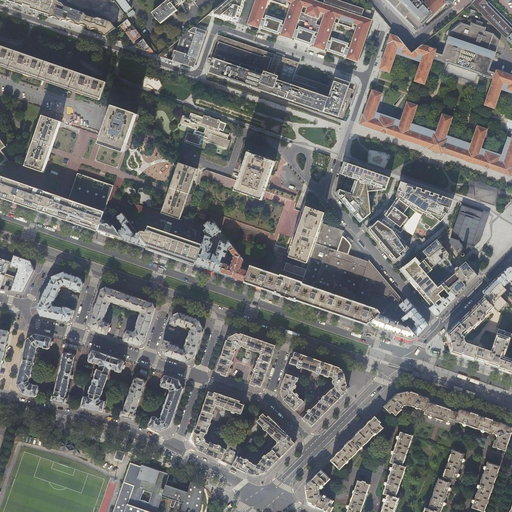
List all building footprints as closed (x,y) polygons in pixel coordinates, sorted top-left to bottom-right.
[(11,0),(27,5),(28,4),(34,5),(33,8),(32,9),(49,15),(54,0),(11,0)] [(57,0),(54,0),(49,15),(67,21),(67,19),(103,32),(105,37),(115,29),(115,28),(110,22),(98,18),(95,18),(86,15),(84,13),(71,8),(64,6),(62,3),(59,2),(57,0)] [(128,17),(134,12),(125,0),(113,0),(122,12),(124,11),(128,17)] [(174,7),(168,0),(158,9),(152,13),(155,16),(154,17),(155,19),(156,18),(161,23),(174,12),(177,10),(174,7)] [(312,44),(314,45),(314,47),(325,50),(325,48),(328,49),(327,51),(344,57),(345,55),(347,56),(346,58),(357,61),(371,20),(361,16),(364,8),(339,0),(323,0),(322,3),(321,3),(321,0),(255,0),(248,24),(259,28),(259,26),(262,27),(261,28),(278,34),(279,32),(281,33),(281,35),(292,39),(292,37),(295,38),(294,40),(311,46),(312,44)] [(387,0),(418,30),(435,14),(447,3),(444,0),(387,0)] [(474,1),(472,3),(511,43),(511,24),(490,2),(489,1),(487,3),(483,0),(475,0),(474,1)] [(448,41),(447,42),(446,42),(442,54),(435,52),(433,59),(450,64),(447,73),(475,82),(478,73),(493,78),(495,72),(489,70),(493,58),(492,58),(492,57),(493,57),(496,50),(497,46),(499,41),(499,40),(500,40),(493,33),(485,30),(485,29),(484,29),(485,27),(471,22),(470,25),(461,22),(450,31),(446,41),(448,41)] [(130,39),(133,42),(141,36),(133,26),(125,32),(128,35),(130,39)] [(173,61),(194,68),(207,31),(194,27),(188,32),(195,34),(188,55),(174,50),(173,54),(172,57),(174,57),(173,61)] [(117,32),(115,29),(105,37),(111,39),(117,32)] [(433,59),(435,52),(436,49),(426,46),(421,44),(411,53),(409,50),(392,29),(387,43),(388,44),(379,69),(389,72),(397,51),(402,53),(402,54),(416,58),(422,60),(415,81),(425,84),(433,59)] [(339,117),(343,118),(353,89),(349,88),(350,83),(335,77),(332,87),(295,75),(299,63),(218,35),(213,49),(210,57),(213,58),(208,73),(339,117)] [(135,47),(154,54),(143,39),(135,46),(135,47)] [(146,42),(154,52),(156,50),(149,40),(146,42)] [(0,64),(101,99),(103,90),(106,82),(0,45),(0,64)] [(511,76),(496,71),(493,79),(484,105),(494,108),(501,87),(507,89),(507,90),(511,91),(511,76)] [(429,148),(433,135),(430,134),(431,133),(414,127),(413,127),(410,126),(417,105),(407,102),(400,123),(381,116),(380,117),(375,115),(382,94),(372,90),(364,115),(363,115),(361,123),(362,125),(395,137),(405,140),(429,148)] [(100,134),(125,142),(138,104),(113,95),(110,105),(102,129),(100,134)] [(218,128),(220,123),(220,122),(220,121),(220,120),(219,120),(218,120),(217,120),(204,116),(204,118),(191,113),(189,118),(183,116),(181,123),(197,129),(199,125),(206,127),(204,133),(195,130),(193,135),(188,133),(185,141),(201,147),(204,139),(207,140),(206,142),(227,149),(229,141),(227,140),(229,135),(217,131),(215,131),(216,129),(217,129),(218,129),(218,128)] [(434,135),(433,135),(429,148),(428,150),(442,154),(443,153),(466,161),(475,164),(509,175),(511,175),(511,171),(511,138),(504,163),(499,161),(500,157),(480,150),(487,129),(477,126),(471,146),(451,139),(450,141),(445,139),(453,118),(443,114),(435,135),(434,135)] [(26,166),(44,172),(50,153),(52,147),(61,122),(43,116),(26,166)] [(249,195),(263,200),(265,195),(277,161),(248,151),(242,167),(243,167),(237,185),(235,190),(249,195)] [(313,165),(325,169),(330,157),(317,153),(313,165)] [(162,213),(180,219),(188,196),(198,169),(179,163),(171,188),(170,190),(169,194),(162,213)] [(353,180),(355,179),(359,180),(354,194),(341,190),(339,194),(349,206),(348,207),(350,208),(352,211),(356,215),(361,221),(371,213),(364,192),(376,188),(386,190),(390,178),(347,163),(342,174),(346,177),(348,176),(350,179),(351,177),(352,178),(353,180)] [(92,229),(98,231),(104,213),(104,212),(113,186),(77,173),(68,199),(67,199),(57,196),(0,175),(0,197),(10,201),(27,207),(43,212),(51,215),(59,218),(61,218),(75,223),(92,229)] [(401,182),(397,194),(400,196),(399,198),(398,198),(397,200),(397,199),(380,222),(378,221),(368,230),(395,262),(402,256),(400,254),(401,252),(405,252),(410,246),(403,243),(401,243),(401,237),(403,236),(401,231),(404,229),(404,228),(404,227),(408,228),(410,222),(409,221),(421,211),(425,211),(424,213),(420,218),(422,220),(420,222),(425,226),(424,227),(427,231),(429,229),(431,230),(440,221),(443,218),(444,219),(447,214),(445,212),(446,212),(448,207),(449,208),(452,199),(401,182)] [(480,240),(489,212),(463,203),(450,242),(459,254),(463,250),(466,254),(480,240)] [(298,231),(289,257),(305,262),(307,263),(324,213),(306,206),(298,231)] [(123,228),(118,231),(124,240),(132,243),(133,243),(147,248),(148,248),(148,247),(128,221),(121,212),(119,213),(121,215),(117,218),(123,225),(123,228)] [(104,213),(98,231),(105,233),(122,239),(124,240),(118,231),(113,225),(112,227),(110,226),(109,224),(107,224),(106,224),(104,223),(105,220),(108,218),(104,213)] [(130,219),(128,221),(148,247),(148,248),(152,250),(169,256),(189,262),(195,265),(202,246),(187,240),(148,227),(149,226),(130,219)] [(226,255),(228,249),(231,243),(228,240),(227,241),(223,240),(223,241),(220,241),(216,254),(214,253),(213,256),(211,256),(212,253),(210,252),(213,243),(212,241),(211,241),(210,240),(211,237),(212,238),(221,231),(214,222),(213,223),(211,220),(205,225),(207,227),(204,230),(206,233),(205,235),(202,246),(195,265),(203,267),(205,268),(214,271),(215,271),(220,273),(223,263),(221,262),(223,256),(226,257),(226,255)] [(335,228),(323,223),(309,263),(306,270),(304,277),(302,282),(302,283),(315,288),(326,292),(328,285),(330,285),(328,292),(383,311),(386,309),(391,305),(394,309),(397,307),(399,305),(404,301),(403,301),(369,260),(368,261),(348,254),(337,251),(343,235),(344,231),(335,228)] [(323,223),(321,223),(307,263),(309,263),(323,223)] [(346,238),(343,235),(337,251),(348,254),(351,246),(349,241),(346,238)] [(424,260),(425,260),(432,268),(449,254),(437,239),(423,252),(427,257),(424,260)] [(231,243),(228,249),(234,256),(231,266),(229,266),(230,265),(224,263),(223,263),(220,273),(227,275),(232,277),(240,254),(231,243)] [(244,259),(240,254),(232,277),(239,280),(245,281),(250,267),(247,264),(246,270),(242,269),(241,270),(240,270),(244,259)] [(0,288),(10,290),(11,291),(23,293),(35,270),(31,261),(14,255),(13,260),(4,257),(0,255),(0,288)] [(433,269),(432,268),(425,260),(419,265),(415,260),(404,270),(407,273),(405,274),(432,306),(451,291),(442,281),(436,285),(427,274),(433,269)] [(304,277),(306,270),(286,262),(284,270),(304,277)] [(453,272),(442,281),(451,291),(456,297),(478,276),(466,262),(457,269),(456,267),(452,270),(453,272)] [(511,265),(509,266),(503,272),(496,279),(497,280),(508,290),(511,294),(511,287),(507,284),(511,280),(511,265)] [(250,267),(245,281),(259,286),(262,288),(266,289),(295,299),(309,304),(311,304),(327,310),(344,316),(360,321),(368,324),(369,322),(380,313),(383,311),(328,292),(330,285),(328,285),(326,292),(315,288),(302,283),(302,282),(281,275),(280,276),(267,272),(250,266),(250,267)] [(60,320),(66,321),(72,318),(75,310),(63,306),(63,307),(60,307),(57,306),(56,306),(54,306),(53,304),(53,302),(54,301),(59,292),(61,289),(60,289),(62,286),(64,285),(65,286),(67,286),(67,287),(73,290),(73,291),(76,292),(77,292),(77,291),(81,292),(84,284),(81,278),(74,275),(69,273),(64,272),(52,277),(37,306),(41,316),(48,317),(60,320)] [(486,295),(484,297),(494,307),(499,312),(508,303),(501,297),(508,290),(497,280),(491,286),(484,293),(486,295)] [(123,340),(138,345),(144,343),(155,308),(153,303),(138,298),(119,291),(107,287),(101,290),(90,324),(92,330),(107,335),(108,331),(109,331),(110,331),(111,328),(110,327),(111,324),(106,322),(106,321),(104,321),(103,319),(104,318),(104,316),(105,316),(109,305),(110,303),(112,302),(114,302),(114,303),(137,311),(138,311),(140,311),(141,313),(140,315),(136,327),(136,328),(136,329),(135,330),(134,331),(127,329),(126,333),(125,333),(124,333),(123,335),(124,336),(123,340)] [(435,315),(438,315),(440,314),(446,308),(448,306),(456,297),(451,291),(432,306),(429,308),(435,315)] [(511,373),(511,358),(504,356),(511,333),(506,331),(509,322),(502,315),(497,328),(499,329),(491,351),(466,342),(464,338),(466,335),(473,328),(474,329),(490,313),(489,312),(494,307),(484,297),(483,297),(476,304),(462,319),(448,332),(446,334),(451,353),(453,353),(470,359),(474,361),(474,359),(486,363),(500,368),(499,369),(502,370),(511,373)] [(404,301),(399,305),(406,313),(407,314),(415,307),(407,298),(404,301)] [(391,305),(386,309),(393,318),(392,319),(386,317),(386,316),(381,314),(380,313),(369,322),(372,326),(379,328),(387,331),(390,332),(396,334),(401,336),(410,339),(413,338),(416,337),(417,337),(411,329),(410,328),(408,326),(406,328),(406,327),(403,326),(404,325),(399,323),(400,322),(399,321),(397,320),(401,317),(397,312),(394,309),(391,305)] [(415,307),(407,314),(402,318),(405,322),(409,318),(411,318),(414,321),(412,322),(413,323),(415,324),(415,323),(415,325),(411,329),(417,337),(423,330),(428,326),(428,322),(415,307)] [(182,361),(185,362),(194,357),(197,350),(201,337),(204,330),(198,319),(188,315),(179,312),(173,314),(170,323),(172,324),(171,325),(172,326),(174,326),(175,326),(175,325),(177,326),(177,325),(183,326),(186,327),(188,327),(191,328),(191,329),(191,330),(184,347),(185,348),(185,349),(183,349),(180,348),(179,347),(177,346),(171,344),(171,342),(164,340),(161,349),(164,354),(182,361)] [(0,374),(10,330),(0,328),(0,374)] [(256,385),(262,387),(276,345),(271,344),(258,339),(242,334),(239,332),(227,338),(216,371),(221,373),(221,374),(228,377),(229,372),(231,372),(232,369),(231,369),(231,368),(230,368),(231,366),(231,365),(232,365),(233,361),(232,361),(236,351),(235,350),(236,349),(237,349),(238,349),(240,348),(241,347),(240,347),(242,346),(243,347),(256,352),(257,351),(260,352),(261,354),(260,357),(259,357),(259,359),(258,361),(257,360),(257,362),(258,362),(255,368),(255,369),(254,371),(254,372),(254,374),(253,375),(252,375),(250,375),(250,378),(251,379),(249,384),(256,386),(256,385)] [(24,394),(37,397),(39,385),(31,383),(29,381),(30,380),(30,378),(31,378),(34,364),(37,350),(37,348),(39,347),(43,348),(43,349),(49,350),(50,346),(51,346),(52,345),(52,343),(52,342),(51,342),(52,337),(35,333),(27,339),(21,362),(17,383),(24,394)] [(401,336),(396,334),(395,337),(409,342),(410,339),(401,336)] [(103,412),(105,412),(106,409),(104,409),(106,401),(102,400),(101,398),(101,396),(110,370),(112,369),(114,370),(116,370),(115,371),(121,373),(123,369),(124,369),(125,366),(124,365),(125,361),(92,349),(91,354),(90,354),(89,354),(88,356),(89,357),(89,358),(88,362),(94,364),(94,363),(99,365),(100,366),(98,370),(97,370),(94,380),(89,393),(90,393),(89,395),(88,397),(84,396),(81,407),(103,412)] [(303,418),(311,427),(342,396),(348,390),(343,368),(336,366),(322,361),(302,354),(294,351),(290,363),(296,365),(297,366),(298,367),(300,368),(301,367),(315,372),(317,373),(316,373),(317,373),(319,374),(320,374),(324,375),(324,376),(329,378),(329,376),(331,377),(333,377),(333,380),(332,381),(333,384),(334,384),(334,386),(335,387),(334,388),(332,389),(331,388),(327,392),(328,392),(325,396),(325,395),(324,395),(322,398),(321,399),(321,400),(320,399),(319,400),(320,401),(311,410),(310,409),(310,410),(308,411),(308,412),(307,413),(303,418)] [(52,400),(66,403),(67,397),(66,397),(71,375),(76,354),(70,353),(64,352),(54,394),(53,394),(52,400)] [(284,399),(295,410),(296,410),(297,410),(299,408),(299,407),(304,401),(301,398),(301,399),(299,397),(298,396),(299,396),(299,395),(297,393),(296,393),(295,394),(293,392),(294,388),(295,389),(296,389),(297,386),(296,385),(295,385),(296,383),(297,381),(298,382),(299,378),(291,375),(291,373),(288,373),(287,374),(286,373),(281,388),(282,389),(281,391),(282,397),(284,399)] [(148,426),(159,431),(170,426),(173,420),(176,411),(183,388),(179,379),(164,374),(163,379),(163,378),(162,379),(161,381),(161,382),(162,382),(161,386),(166,388),(169,389),(170,391),(169,393),(165,404),(161,415),(162,415),(161,417),(159,418),(158,418),(158,417),(153,415),(148,426)] [(120,416),(135,419),(137,414),(136,413),(137,410),(147,381),(135,377),(131,389),(124,409),(123,409),(120,416)] [(217,458),(221,460),(226,449),(221,447),(221,446),(219,445),(218,445),(211,442),(210,443),(206,441),(207,441),(206,438),(205,438),(206,433),(207,434),(209,428),(211,427),(211,425),(210,424),(213,415),(216,406),(218,405),(225,407),(224,408),(232,411),(231,412),(232,413),(234,413),(235,413),(235,412),(242,414),(243,410),(245,410),(245,407),(244,406),(245,402),(209,390),(193,438),(198,450),(217,459),(217,458)] [(501,449),(505,450),(511,433),(510,432),(511,428),(507,426),(507,425),(461,409),(459,410),(458,412),(443,407),(429,402),(430,400),(428,398),(409,391),(397,394),(385,406),(391,412),(392,411),(396,415),(401,410),(402,410),(403,409),(402,409),(404,407),(403,406),(408,404),(415,407),(415,408),(416,408),(415,409),(417,409),(418,409),(418,408),(425,410),(424,414),(429,415),(428,416),(429,416),(428,417),(429,418),(431,419),(431,418),(431,419),(432,417),(447,422),(446,422),(447,423),(446,424),(447,424),(447,425),(448,425),(449,425),(450,423),(455,424),(456,421),(463,423),(462,424),(463,424),(462,425),(463,426),(462,426),(464,427),(464,426),(465,427),(466,425),(466,424),(481,429),(481,430),(481,432),(482,432),(482,433),(483,433),(483,432),(484,433),(484,432),(485,432),(485,431),(493,433),(493,432),(494,433),(496,433),(495,434),(496,437),(497,437),(496,440),(495,440),(493,446),(498,448),(497,449),(501,450),(501,449)] [(236,468),(252,476),(265,473),(272,466),(280,458),(286,452),(296,442),(265,411),(262,414),(261,413),(259,415),(259,417),(256,420),(263,427),(263,428),(265,430),(266,430),(277,441),(277,443),(272,449),(266,455),(265,455),(263,457),(263,458),(257,464),(249,460),(249,459),(247,458),(246,459),(242,457),(242,456),(241,456),(238,455),(234,461),(233,465),(236,466),(236,468)] [(331,460),(340,469),(346,463),(347,464),(348,464),(350,463),(349,462),(350,462),(349,461),(360,449),(361,450),(362,450),(364,449),(363,448),(364,448),(363,447),(375,435),(376,436),(377,436),(378,435),(383,427),(380,424),(381,422),(378,418),(378,419),(375,416),(331,460)] [(394,511),(399,498),(396,497),(406,467),(402,466),(413,436),(401,432),(399,436),(398,436),(397,436),(396,436),(396,438),(396,439),(397,439),(397,440),(398,440),(394,451),(393,451),(392,451),(391,451),(390,453),(391,453),(391,454),(392,454),(393,455),(390,462),(394,464),(393,467),(392,467),(391,467),(390,467),(389,467),(389,469),(389,470),(390,470),(391,471),(388,482),(387,481),(386,482),(385,481),(385,482),(384,482),(384,484),(384,485),(385,485),(386,486),(384,493),(387,494),(386,498),(385,498),(384,497),(383,498),(382,500),(383,500),(384,501),(385,502),(380,511),(379,511),(378,511),(394,511)] [(114,458),(122,461),(125,453),(117,450),(114,458)] [(423,511),(436,511),(437,511),(440,511),(443,505),(444,505),(445,506),(445,505),(446,505),(447,503),(446,503),(446,502),(445,502),(444,501),(448,490),(449,490),(450,490),(451,490),(452,488),(451,488),(450,487),(449,487),(450,483),(454,484),(457,477),(458,477),(459,477),(460,474),(459,474),(460,474),(458,473),(462,462),(463,462),(464,462),(465,462),(466,460),(465,460),(465,459),(464,459),(464,458),(463,458),(464,454),(453,450),(442,480),(439,478),(428,508),(425,507),(423,511)] [(478,510),(482,511),(482,510),(484,511),(500,466),(488,462),(487,466),(485,465),(485,466),(484,466),(483,468),(484,468),(485,469),(484,469),(485,470),(484,472),(480,484),(479,484),(478,484),(478,485),(477,484),(477,486),(477,487),(478,487),(478,488),(479,488),(475,499),(474,499),(473,499),(472,499),(471,501),(472,501),(472,502),(474,503),(472,507),(478,509),(478,510)] [(184,503),(181,510),(183,511),(184,511),(199,511),(204,487),(200,485),(199,484),(191,482),(189,488),(174,483),(167,481),(169,475),(165,473),(160,472),(156,470),(151,469),(146,466),(142,466),(142,465),(141,465),(141,466),(130,463),(113,511),(156,511),(162,496),(184,503)] [(309,502),(329,511),(330,511),(333,507),(331,506),(334,500),(327,497),(326,497),(327,495),(326,495),(324,494),(323,496),(320,494),(319,489),(321,488),(322,489),(323,489),(324,488),(324,487),(323,486),(324,486),(330,479),(321,470),(306,485),(309,502)] [(347,511),(360,511),(370,484),(366,483),(367,482),(366,482),(363,481),(362,481),(358,480),(355,490),(354,489),(353,490),(352,492),(353,492),(352,493),(354,493),(349,504),(348,504),(348,505),(347,504),(347,506),(347,507),(348,507),(348,509),(347,511)]
